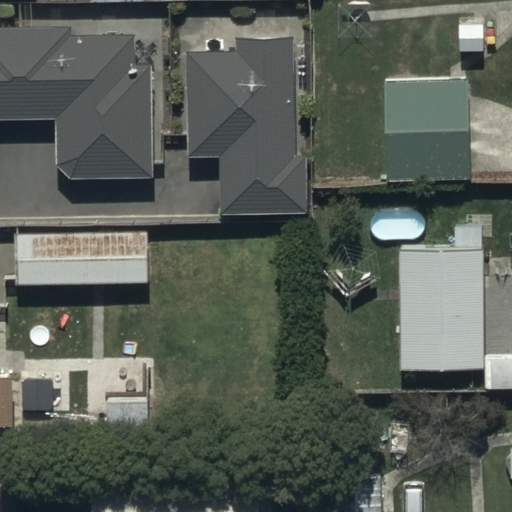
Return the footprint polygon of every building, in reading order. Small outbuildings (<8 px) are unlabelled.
[(0,120),(59,120),(59,165),(67,165),(67,178),(154,177),(153,64),(134,64),(134,35),(70,36),(70,28),(0,28),(0,120)] [(237,52),(190,52),(190,157),(222,157),(222,212),(307,212),(307,158),(297,158),(297,37),(237,37),(237,52)] [(470,82),(386,83),(388,181),(471,179),(470,82)] [(457,243),(397,244),(399,365),(488,364),(485,220),(457,220),(457,243)] [(151,233),(17,232),(17,284),(150,285),(151,233)] [(151,369),(110,368),(107,432),(149,433),(151,369)] [(0,425),(15,425),(16,377),(0,377),(0,425)] [(259,511),(259,474),(89,473),(88,511),(259,511)] [(384,511),(384,477),(332,477),(332,511),(384,511)]
